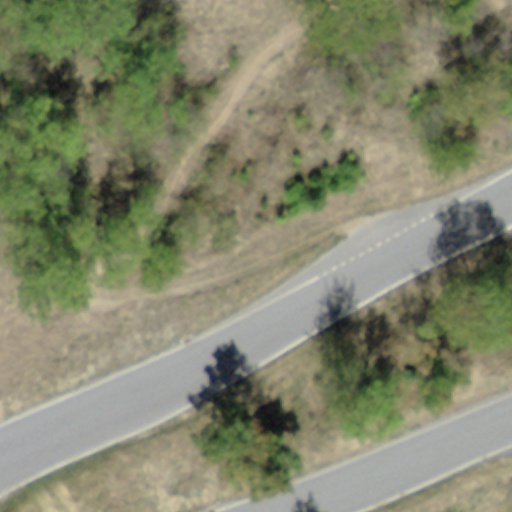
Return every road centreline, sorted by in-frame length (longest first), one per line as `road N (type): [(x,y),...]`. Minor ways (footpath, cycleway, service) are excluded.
road 1 (tertiary): [(0,460),(339,297),(511,197)]
road 2 (tertiary): [(511,421),(283,511)]
